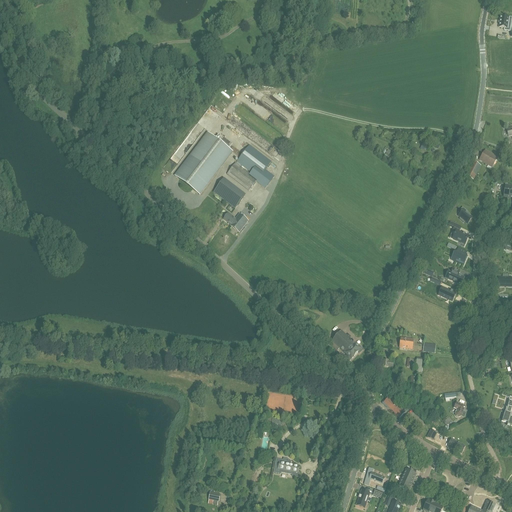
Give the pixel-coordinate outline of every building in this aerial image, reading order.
[(508,22),(511,22),(511,18),(509,17),(501,16),(500,20),(499,23),(499,28),(504,29),(504,30),(510,31),(510,28),(507,27),(508,22)] [(233,152),(208,133),(175,176),(200,195),(233,152)] [(265,189),(274,177),(265,170),(271,162),(250,145),(237,162),(251,173),(250,174),(236,164),(227,175),(249,191),(256,182),(265,189)] [(479,160),(492,168),(498,158),(485,150),(479,160)] [(466,176),(473,180),(481,166),(473,162),(466,176)] [(511,199),(511,186),(505,186),(503,198),(511,199)] [(235,209),(245,196),(242,194),(237,201),(228,194),(224,200),(235,209)] [(461,218),(465,222),(467,224),(472,219),(469,217),(470,216),(469,215),(467,214),(468,213),(465,209),(460,215),(458,216),(460,218),(461,218)] [(230,226),(233,228),(238,221),(236,219),(235,219),(229,214),(224,220),(231,225),(230,226)] [(238,221),(233,228),(239,233),(248,221),(239,214),(236,219),(238,221)] [(450,222),(449,226),(454,228),(458,230),(458,231),(457,231),(453,239),(465,245),(464,247),(467,240),(469,236),(469,237),(459,232),(459,230),(460,231),(461,227),(450,222)] [(461,254),(463,251),(458,249),(456,252),(455,251),(453,256),(454,256),(453,259),(464,264),(466,259),(467,256),(466,256),(465,256),(461,254)] [(451,272),(448,279),(453,282),(456,283),(457,283),(460,285),(462,281),(464,278),(463,278),(464,277),(461,276),(460,276),(460,275),(459,275),(458,275),(458,274),(458,275),(459,273),(459,272),(453,269),(452,272),(451,272)] [(498,278),(498,287),(511,287),(511,284),(511,283),(511,278),(511,279),(511,278),(508,278),(503,278),(498,278)] [(443,294),(442,297),(452,301),(455,296),(456,294),(454,293),(453,292),(451,291),(450,291),(442,288),(440,292),(443,294)] [(332,342),(339,349),(347,356),(345,358),(349,362),(361,350),(359,348),(360,347),(355,342),(354,344),(341,332),(332,342)] [(412,350),(414,340),(401,338),(400,348),(412,350)] [(423,352),(435,354),(436,345),(424,343),(423,352)] [(416,360),(407,359),(406,368),(416,369),(415,372),(422,373),(423,359),(417,358),(416,360)] [(511,398),(509,397),(509,398),(510,398),(507,408),(506,408),(507,409),(506,413),(505,413),(501,411),(511,414),(511,398)] [(382,404),(386,407),(387,406),(400,418),(405,413),(388,398),(385,401),(384,400),(382,402),(382,404)] [(458,418),(461,416),(466,407),(456,403),(454,408),(457,410),(455,414),(456,417),(458,418)] [(511,414),(501,411),(501,412),(504,413),(502,422),(508,423),(507,424),(507,426),(507,425),(511,426),(511,414)] [(267,424),(282,426),(283,420),(268,418),(267,424)] [(431,430),(427,438),(433,441),(437,433),(431,430)] [(448,446),(462,454),(465,447),(451,439),(448,446)] [(280,474),(280,472),(293,475),(292,476),(298,478),(299,474),(297,473),(298,466),(290,465),(291,461),(288,461),(288,460),(284,459),(283,463),(280,463),(280,467),(276,466),(274,473),(280,474)] [(369,469),(365,483),(369,484),(370,479),(382,484),(384,478),(372,473),(373,470),(369,469)] [(408,491),(416,474),(406,470),(398,487),(408,491)] [(357,504),(365,507),(369,494),(361,491),(357,504)] [(221,495),(210,492),(208,501),(209,501),(208,504),(217,506),(218,502),(219,503),(221,495)] [(429,501),(427,500),(423,510),(426,511),(441,511),(443,507),(435,503),(435,502),(430,500),(429,501)] [(388,511),(398,511),(401,505),(392,501),(388,511)] [(468,511),(491,511),(495,505),(487,502),(483,511),(471,507),(468,511)]
